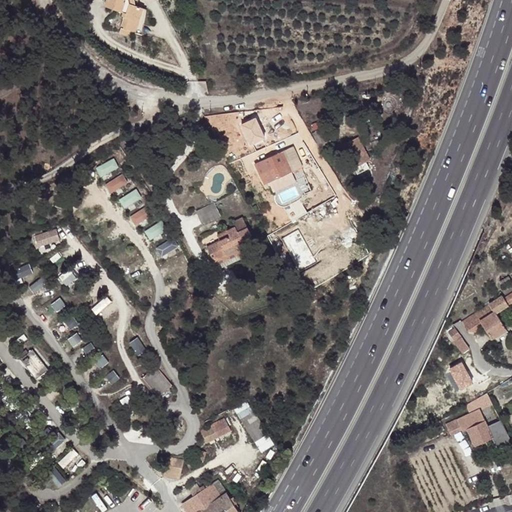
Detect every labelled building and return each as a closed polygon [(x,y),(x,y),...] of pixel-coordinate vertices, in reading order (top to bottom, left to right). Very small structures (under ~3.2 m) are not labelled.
[(126,33),(134,10),(124,5),(122,0),(99,0),(97,5),(111,11),(110,14),(115,16),(111,26),(120,30),(126,33)] [(138,11),(134,10),(126,33),(134,36),(138,11)] [(120,30),(111,26),(109,32),(119,36),(120,30)] [(326,131),(314,137),(319,145),(331,139),(326,131)] [(388,144),(385,133),(381,134),(383,138),(366,143),(366,146),(367,147),(369,149),(388,144)] [(355,167),(358,173),(370,167),(366,161),(370,159),(364,148),(360,150),(354,138),(341,145),(353,168),(355,167)] [(303,166),(298,156),(288,161),(284,150),(256,163),(266,184),(303,166)] [(111,172),(121,165),(116,157),(106,163),(111,172)] [(114,192),(132,181),(126,171),(108,183),(114,192)] [(128,206),(145,197),(140,188),(123,197),(128,206)] [(214,202),(197,210),(203,223),(220,215),(214,202)] [(140,225),(154,216),(147,206),(133,215),(140,225)] [(154,238),(169,230),(165,220),(149,228),(154,238)] [(39,234),(44,246),(64,238),(60,226),(39,234)] [(243,240),(252,236),(247,227),(238,231),(235,226),(218,234),(220,240),(207,246),(214,260),(236,249),(239,255),(241,258),(250,253),(246,244),(245,244),(243,240)] [(165,256),(182,246),(176,236),(159,246),(165,256)] [(216,266),(239,255),(236,249),(214,260),(216,266)] [(64,276),(72,284),(80,276),(72,268),(64,276)] [(485,306),(462,322),(467,330),(474,332),(483,326),(492,339),(507,330),(496,312),(511,302),(511,292),(504,298),(502,295),(485,306)] [(114,313),(108,304),(98,310),(104,320),(114,313)] [(462,353),(470,347),(455,327),(448,332),(455,341),(453,342),(462,353)] [(146,348),(139,338),(130,344),(136,354),(146,348)] [(20,359),(34,375),(44,366),(31,350),(20,359)] [(44,366),(34,375),(36,378),(47,369),(44,366)] [(171,384),(156,366),(143,377),(158,395),(171,384)] [(485,375),(475,380),(481,390),(491,384),(485,375)] [(482,409),(493,404),(487,391),(466,404),(469,411),(481,406),(482,409)] [(457,419),(462,429),(463,431),(467,429),(475,446),(492,438),(495,444),(496,447),(511,440),(501,420),(488,426),(480,409),(457,419)] [(241,418),(246,426),(259,419),(254,411),(241,418)] [(224,418),(212,423),(219,437),(231,431),(224,418)] [(254,441),(267,433),(259,419),(246,426),(254,441)] [(457,419),(447,423),(446,424),(451,434),(452,434),(462,429),(457,419)] [(208,449),(198,446),(195,457),(205,459),(208,449)] [(184,460),(167,457),(163,476),(180,479),(184,460)] [(187,511),(238,511),(220,483),(215,486),(213,483),(206,488),(204,485),(200,487),(202,491),(194,496),(186,501),(182,503),(187,511)] [(181,492),(186,501),(194,496),(188,487),(181,492)]
